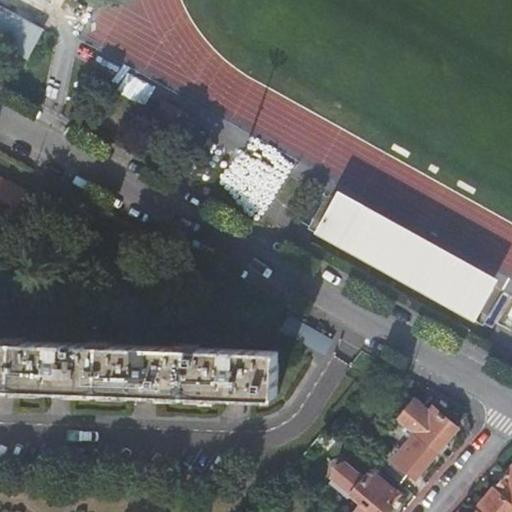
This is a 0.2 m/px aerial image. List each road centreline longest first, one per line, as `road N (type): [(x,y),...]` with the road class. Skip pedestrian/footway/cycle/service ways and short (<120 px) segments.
road 1 (residential): [(0,117),(511,401)]
road 2 (residential): [(511,414),(429,511)]
